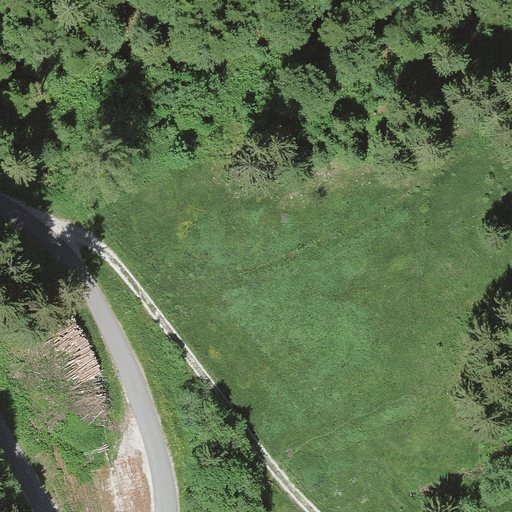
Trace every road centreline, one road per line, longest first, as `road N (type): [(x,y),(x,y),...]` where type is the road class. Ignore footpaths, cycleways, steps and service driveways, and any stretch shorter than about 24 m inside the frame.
road 1 (track): [(41,232),(87,238),(121,267),(314,511)]
road 2 (unclassified): [(0,203),(63,255),(105,319),(144,407),(164,511)]
